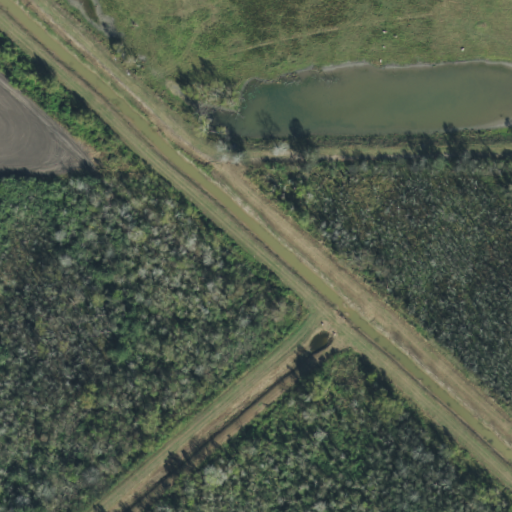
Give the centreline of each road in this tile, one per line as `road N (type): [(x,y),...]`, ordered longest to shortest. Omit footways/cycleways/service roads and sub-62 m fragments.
road 1 (track): [(511,480),(0,15)]
road 2 (track): [(511,427),(38,0)]
